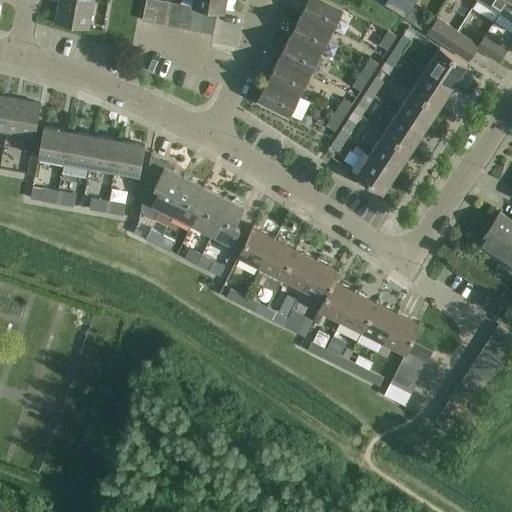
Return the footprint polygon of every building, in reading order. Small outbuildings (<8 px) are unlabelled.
[(93,1),(90,0),(59,0),(55,22),(88,28),(93,1)] [(158,0),(145,0),(142,20),(154,22),(158,0)] [(166,24),(170,1),(166,0),(158,0),(154,22),(166,24)] [(226,0),(193,0),(192,5),(193,5),(205,7),(217,9),(224,10),(226,0)] [(306,0),(300,13),(333,29),(343,8),(328,0),(306,0)] [(386,0),(384,4),(405,17),(413,6),(416,0),(386,0)] [(485,0),(500,10),(506,0),(485,0)] [(511,0),(506,0),(500,10),(511,17),(511,0)] [(177,26),(182,3),(170,1),(166,24),(177,26)] [(193,5),(192,5),(182,3),(177,26),(189,28),(193,5)] [(193,5),(189,28),(201,31),(205,7),(193,5)] [(405,17),(413,22),(427,32),(434,20),(413,6),(405,17)] [(213,33),(217,9),(205,7),(201,31),(213,33)] [(300,13),(290,34),(322,50),(333,29),(300,13)] [(437,16),(434,20),(427,32),(447,45),(457,30),(437,16)] [(511,29),(505,24),(497,36),(511,46),(511,29)] [(379,44),(387,49),(396,35),(388,30),(379,44)] [(477,46),(478,44),(457,30),(447,45),(468,59),(477,46)] [(486,32),(478,44),(477,46),(498,60),(507,46),(486,32)] [(279,56),(311,72),(322,50),(290,34),(279,56)] [(411,39),(403,34),(394,47),(402,52),(411,39)] [(425,68),(453,86),(467,64),(440,46),(425,68)] [(393,66),(402,52),(394,47),(385,61),(393,66)] [(279,56),(268,77),(300,93),(311,72),(279,56)] [(378,63),(378,62),(370,57),(361,71),(369,76),(378,63)] [(439,107),(453,86),(425,68),(412,89),(439,107)] [(369,76),(361,71),(352,85),(360,90),(369,76)] [(367,89),(374,94),(383,81),(376,76),(367,89)] [(257,99),(289,116),(300,93),(268,77),(257,99)] [(384,86),(377,96),(387,104),(394,94),(384,86)] [(374,94),(367,89),(358,103),(366,108),(374,94)] [(425,128),(439,107),(412,89),(398,110),(425,128)] [(0,129),(7,131),(13,98),(0,95),(0,129)] [(352,103),(352,102),(344,97),(335,111),(343,116),(352,103)] [(40,103),(13,98),(7,131),(25,134),(22,147),(31,148),(34,136),(40,103)] [(411,149),(425,128),(398,110),(384,131),(411,149)] [(343,116),(335,111),(326,125),(334,130),(343,116)] [(339,132),(347,137),(356,123),(348,118),(339,132)] [(44,126),(39,156),(64,161),(70,131),(44,126)] [(70,131),(64,161),(89,165),(94,135),(70,131)] [(397,170),(411,149),(384,131),(370,152),(397,170)] [(347,137),(339,132),(330,145),(338,150),(347,137)] [(94,135),(89,165),(114,170),(119,140),(94,135)] [(119,140),(114,170),(139,174),(145,144),(119,140)] [(383,192),(397,170),(370,152),(356,174),(383,192)] [(140,211),(154,218),(159,207),(172,214),(180,197),(175,195),(184,176),(172,170),(175,165),(150,153),(140,211)] [(204,186),(184,176),(175,195),(180,197),(172,214),(192,223),(200,207),(195,205),(204,186)] [(214,214),(224,196),(204,186),(195,205),(200,207),(192,223),(211,233),(220,217),(214,214)] [(40,199),(57,202),(59,191),(42,188),(40,199)] [(59,191),(57,202),(74,205),(76,194),(59,191)] [(232,199),(224,196),(214,214),(220,217),(211,233),(232,243),(240,227),(235,224),(244,206),(241,204),(241,200),(235,197),(232,199)] [(91,197),(89,208),(106,211),(108,200),(91,197)] [(125,203),(108,200),(106,211),(123,214),(125,203)] [(511,219),(500,211),(479,243),(511,265),(511,219)] [(164,230),(190,243),(196,230),(170,218),(164,230)] [(238,254),(260,266),(275,236),(253,225),(238,254)] [(150,227),(145,238),(157,244),(163,234),(150,227)] [(163,234),(157,244),(170,250),(175,240),(163,234)] [(296,247),(275,236),(260,266),(282,276),(296,247)] [(189,247),(184,257),(197,263),(202,253),(189,247)] [(303,287),(318,257),(296,247),(282,276),(303,287)] [(202,253),(197,263),(209,270),(214,259),(202,253)] [(340,268),(318,257),(303,287),(324,298),(334,278),(335,279),(340,268)] [(341,319),(355,289),(335,279),(334,278),(324,298),(319,308),(341,319)] [(226,296),(241,303),(245,295),(230,288),(226,296)] [(377,300),(355,289),(341,319),(362,330),(377,300)] [(245,295),(241,303),(255,311),(259,302),(245,295)] [(383,340),(398,311),(377,300),(362,330),(383,340)] [(269,318),(284,325),(288,317),(273,309),(269,318)] [(420,322),(398,311),(383,340),(405,351),(406,350),(411,339),(420,322)] [(288,317),(284,325),(298,332),(302,324),(288,317)] [(511,347),(511,346),(511,332),(498,323),(491,334),(511,347)] [(484,345),(504,358),(511,347),(491,334),(484,345)] [(406,350),(427,361),(433,350),(411,339),(406,350)] [(307,349),(322,356),(326,348),(311,340),(307,349)] [(477,356),(497,369),(504,358),(484,345),(477,356)] [(326,348),(322,356),(336,363),(340,355),(326,348)] [(406,350),(405,351),(400,361),(422,372),(427,361),(406,350)] [(470,366),(490,380),(497,369),(477,356),(470,366)] [(422,372),(400,361),(395,372),(416,382),(422,372)] [(350,370),(365,377),(369,369),(354,362),(350,370)] [(463,377),(483,390),(490,380),(470,366),(463,377)] [(369,369),(365,377),(379,385),(383,376),(369,369)] [(416,382),(395,372),(390,382),(411,393),(416,382)] [(456,388),(476,401),(483,390),(463,377),(456,388)] [(390,382),(386,388),(384,393),(405,404),(411,393),(390,382)] [(449,399),(469,412),(476,401),(456,388),(449,399)] [(442,409),(462,423),(469,412),(449,399),(442,409)] [(435,420),(455,434),(462,423),(442,409),(435,420)]
